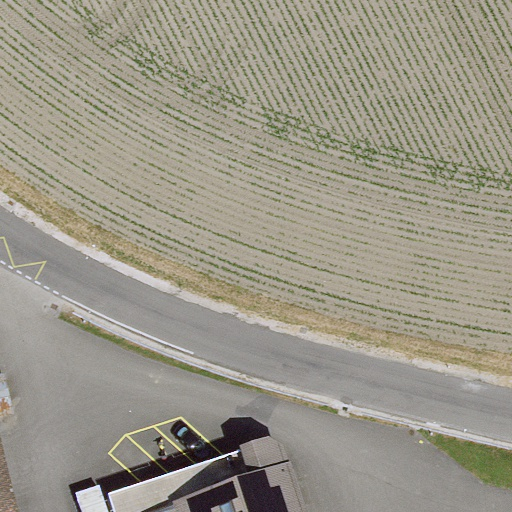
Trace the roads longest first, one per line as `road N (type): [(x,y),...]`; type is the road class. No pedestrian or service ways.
road 1 (tertiary): [(0,235),(29,256),(236,345),(511,412)]
road 2 (unknown): [(27,346),(61,511)]
